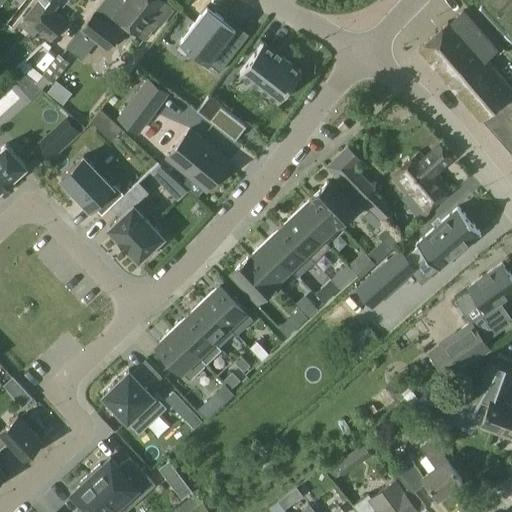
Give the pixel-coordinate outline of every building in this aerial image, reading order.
[(37,30),(50,40),(64,21),(52,12),(61,0),(62,1),(62,0),(39,0),(20,24),(34,35),(37,30)] [(103,0),(65,48),(82,61),(96,42),(108,52),(124,32),(134,40),(138,35),(143,39),(169,6),(161,1),(161,0),(126,0),(125,2),(123,0),(117,8),(106,0),(103,0)] [(218,71),(242,41),(231,32),(234,28),(206,6),(179,40),(218,71)] [(511,98),(506,92),(508,90),(483,61),(496,50),(461,12),(449,23),(446,20),(416,47),(442,76),(463,98),(473,110),(478,116),(485,111),(489,116),(493,120),(489,123),(486,126),(509,153),(511,157),(511,98)] [(288,83),(297,72),(299,73),(300,72),(296,69),(297,68),(291,64),(291,65),(279,56),(281,53),(276,49),(274,52),(271,50),(272,49),(267,44),(266,46),(262,42),(238,72),(276,102),(277,101),(275,99),(284,88),(285,89),(289,84),(288,83)] [(21,87),(30,79),(22,72),(13,79),(21,87)] [(148,79),(119,118),(137,132),(166,93),(148,79)] [(244,126),(219,106),(208,120),(233,140),(239,133),(244,126)] [(101,109),(91,121),(98,128),(109,117),(101,109)] [(59,130),(42,145),(53,156),(81,130),(69,116),(56,127),(59,130)] [(189,130),(166,157),(206,190),(229,163),(189,130)] [(11,180),(26,166),(6,143),(0,148),(0,189),(3,187),(4,187),(11,180)] [(331,160),(325,167),(340,182),(360,202),(374,187),(355,167),(362,161),(347,145),(331,160)] [(452,192),(435,172),(451,159),(440,146),(425,159),(418,152),(390,176),(406,195),(409,192),(427,213),(452,192)] [(110,187),(82,156),(60,177),(89,209),(92,206),(100,215),(122,195),(112,185),(110,187)] [(169,173),(159,162),(150,170),(161,181),(169,173)] [(328,180),(312,196),(341,227),(358,211),(328,180)] [(138,181),(111,207),(120,216),(108,227),(138,259),(144,254),(147,257),(160,244),(157,241),(163,236),(134,205),(148,192),(138,181)] [(341,227),(312,196),(296,211),(321,238),(325,242),(341,227)] [(438,270),(480,232),(457,207),(415,244),(415,245),(404,255),(398,249),(356,286),(372,304),(414,267),(426,256),(438,270)] [(321,238),(296,211),(281,225),(306,251),(321,238)] [(315,260),(306,251),(281,225),(264,241),(294,272),(298,276),(315,260)] [(391,232),(382,240),(390,249),(399,241),(391,232)] [(329,246),(325,242),(321,238),(306,251),(315,260),(329,246)] [(294,272),(264,241),(249,256),(274,282),(278,287),(294,272)] [(375,263),(368,255),(357,265),(364,272),(375,263)] [(274,282),(249,256),(233,271),(258,297),(274,282)] [(347,264),(332,278),(340,287),(355,273),(347,264)] [(468,288),(485,312),(511,292),(511,279),(501,264),(468,288)] [(332,278),(316,293),(323,302),(340,287),(332,278)] [(253,318),(220,283),(203,299),(228,326),(236,334),(253,318)] [(228,326),(203,299),(188,313),(213,340),(228,326)] [(308,299),(299,307),(306,315),(315,306),(308,299)] [(307,317),(299,308),(290,316),(298,325),(307,317)] [(213,340),(188,313),(173,328),(198,354),(213,340)] [(446,378),(489,348),(472,324),(429,354),(446,378)] [(198,354),(173,328),(156,344),(189,379),(206,363),(198,354)] [(256,339),(249,345),(262,358),(268,352),(256,339)] [(241,354),(234,360),(243,369),(249,363),(241,354)] [(481,425),(511,436),(511,403),(505,401),(511,380),(511,368),(491,362),(461,410),(483,419),(481,425)] [(104,393),(102,394),(104,395),(139,431),(165,407),(130,370),(129,369),(128,370),(104,393)] [(231,371),(222,380),(230,388),(239,379),(231,371)] [(12,375),(3,383),(12,393),(21,385),(12,375)] [(163,375),(151,386),(168,404),(179,393),(163,375)] [(226,385),(217,394),(225,402),(234,393),(226,385)] [(41,441),(17,415),(0,430),(0,431),(24,457),(41,441)] [(396,469),(410,487),(414,491),(426,482),(437,498),(461,480),(446,460),(432,438),(420,446),(435,468),(424,476),(410,458),(396,469)] [(327,469),(334,479),(340,475),(342,476),(372,454),(363,442),(327,469)] [(121,511),(123,511),(155,483),(130,455),(118,466),(110,456),(101,465),(99,463),(87,474),(116,506),(121,511)] [(177,497),(188,490),(169,460),(158,467),(177,497)] [(416,511),(402,492),(410,487),(396,469),(391,473),(396,481),(395,482),(371,499),(368,495),(352,506),(356,511),(416,511)] [(109,511),(116,506),(87,474),(79,482),(80,484),(72,492),(87,508),(82,511),(109,511)] [(298,486),(277,501),(283,509),(304,494),(298,486)]
